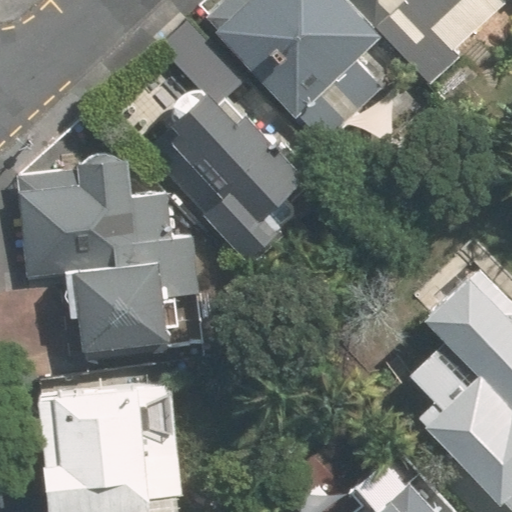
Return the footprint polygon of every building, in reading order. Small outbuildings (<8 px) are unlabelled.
[(350,0),(210,0),(202,8),(213,20),(320,136),(380,81),(351,52),(377,29),(350,0)] [(430,21),(451,0),(357,0),(431,75),(458,49),(430,21)] [(200,23),(171,49),(181,61),(199,80),(161,115),(169,124),(148,144),(247,253),(285,217),(268,197),(298,169),(238,103),(232,109),(226,101),(251,77),(210,33),(200,23)] [(95,109),(120,137),(140,119),(114,91),(95,109)] [(20,188),(28,272),(60,269),(64,310),(71,310),(76,353),(161,344),(151,258),(172,257),(164,186),(125,191),(121,159),(20,170),(22,188),(20,188)] [(422,305),(511,403),(511,309),(469,262),(422,305)] [(426,420),(499,500),(511,487),(511,410),(478,373),(469,381),(439,348),(413,372),(443,405),(426,420)] [(42,388),(55,508),(90,504),(91,511),(199,511),(185,371),(137,376),(137,369),(55,378),(56,386),(42,388)] [(440,511),(408,476),(366,511),(440,511)]
